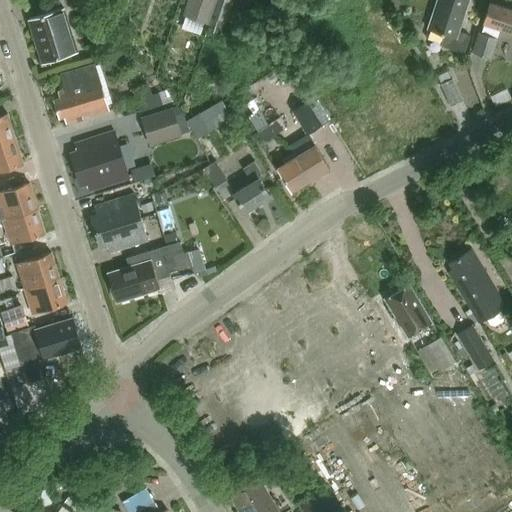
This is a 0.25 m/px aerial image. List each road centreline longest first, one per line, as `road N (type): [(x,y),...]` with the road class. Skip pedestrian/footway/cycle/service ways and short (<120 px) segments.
road 1 (unclassified): [(120,386),(237,280),(358,201),(511,120)]
road 2 (residential): [(0,0),(120,386)]
road 3 (unclassified): [(4,511),(120,386)]
road 4 (residential): [(211,511),(120,386)]
